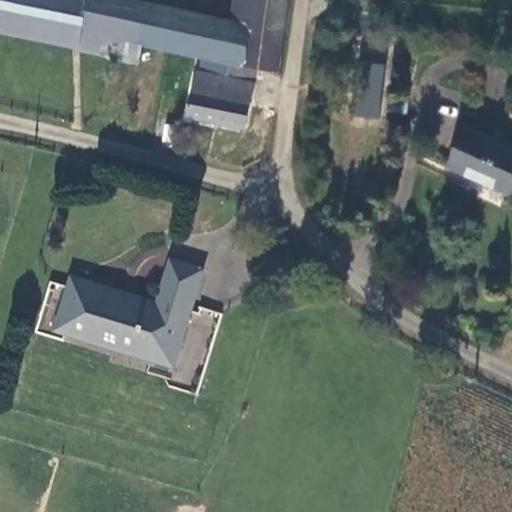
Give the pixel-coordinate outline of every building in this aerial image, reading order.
[(86,32),(92,5),(68,0),(1,0),(0,8),(0,25),(83,43),(85,32),(86,32)] [(86,32),(144,45),(234,65),(242,67),(249,62),(254,34),(248,24),(230,20),(129,0),(92,0),(92,5),(86,32)] [(232,0),(230,20),(248,24),(254,34),(249,62),(242,67),(260,69),(282,72),(291,0),(232,0)] [(80,57),(140,68),(144,45),(86,32),(85,32),(83,43),(80,57)] [(381,118),(385,63),(355,61),(351,116),(381,118)] [(260,69),(242,67),(234,65),(232,75),(259,81),(260,69)] [(232,75),(196,71),(188,117),(252,132),(259,81),(232,75)] [(494,132),(469,121),(449,168),(467,176),(471,166),(501,179),(497,189),(511,194),(511,144),(492,136),(494,132)] [(180,355),(207,269),(170,258),(156,302),(135,296),(133,300),(122,297),(123,292),(72,276),(55,331),(152,361),(156,348),(180,355)] [(135,296),(123,292),(122,297),(133,300),(135,296)] [(176,369),(180,355),(156,348),(152,361),(176,369)]
